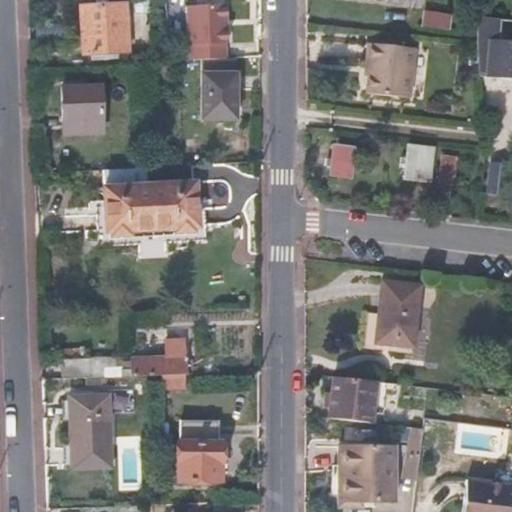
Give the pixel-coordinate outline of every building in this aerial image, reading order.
[(151,1),(139,2),(139,15),(152,14),(151,1)] [(130,51),(125,2),(78,6),(82,55),(90,55),(91,63),(117,61),(116,53),(130,51)] [(474,40),(470,71),(511,75),(511,42),(501,42),(503,18),(477,15),(474,40)] [(366,39),(363,58),(366,59),(363,89),(406,93),(411,45),(366,39)] [(200,119),(235,119),(235,74),(234,74),(233,59),(201,61),(201,72),(200,119)] [(62,135),(101,134),(100,87),(60,88),(62,135)] [(334,145),(330,176),(350,179),(351,167),(362,168),(364,148),(334,145)] [(432,149),(409,146),(404,180),(429,182),(432,149)] [(490,162),(487,190),(504,192),(507,164),(490,162)] [(440,163),(438,183),(452,184),(454,164),(440,163)] [(180,167),(148,168),(152,245),(206,241),(204,198),(195,199),(194,183),(192,184),(192,166),(180,167)] [(152,245),(148,168),(104,171),(105,190),(103,190),(104,201),(96,202),(98,248),(152,245)] [(380,282),(374,343),(397,346),(397,339),(413,340),(419,286),(380,282)] [(185,376),(186,376),(184,340),(165,341),(166,359),(135,361),(135,372),(124,372),(124,369),(111,369),(110,359),(63,362),(64,381),(149,378),(182,376),(185,376)] [(182,376),(161,377),(161,389),(186,389),(185,376),(182,376)] [(375,382),(332,377),(331,392),(324,391),(323,408),(330,409),(329,417),(371,422),(372,413),(375,382)] [(375,382),(372,413),(383,415),(387,383),(375,382)] [(111,397),(70,399),(72,472),(113,471),(111,397)] [(175,441),(175,483),(221,482),(222,440),(218,440),(218,422),(180,423),(179,441),(175,441)] [(420,448),(424,428),(411,427),(409,447),(420,448)] [(345,445),(339,445),(336,511),(359,511),(360,507),(343,507),(345,445)] [(394,447),(345,445),(343,507),(360,507),(393,508),(394,447)] [(511,511),(511,485),(465,481),(461,511),(511,511)]
